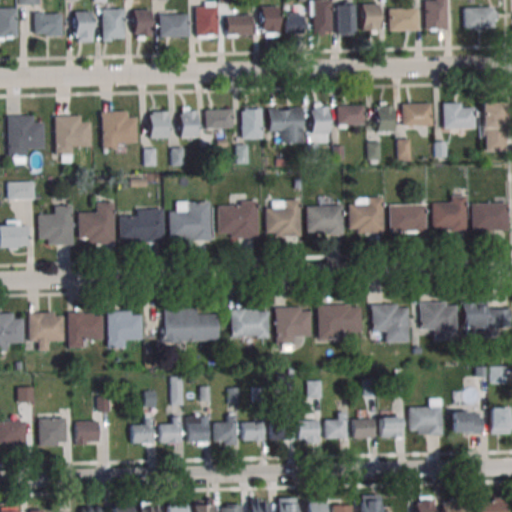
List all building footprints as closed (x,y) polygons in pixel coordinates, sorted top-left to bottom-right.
[(328,0),(309,0),(309,34),(328,34),(328,0)] [(351,35),(351,0),(335,0),(335,35),(351,35)] [(443,29),(443,0),(422,0),(422,29),(443,29)] [(193,1),(193,37),(214,37),(214,1),(193,1)] [(376,2),(359,2),(359,31),(376,31),(376,2)] [(276,34),(276,5),(258,5),(258,34),(276,34)] [(0,38),(15,38),(15,6),(0,6),(0,38)] [(494,27),(494,6),(461,6),(461,27),(494,27)] [(122,40),(122,7),(99,7),(99,40),(122,40)] [(414,7),(385,7),(385,29),(414,29),(414,7)] [(130,9),(130,38),(148,38),(148,9),(130,9)] [(89,41),(89,10),(71,10),(71,41),(89,41)] [(283,34),(300,34),(300,11),(283,11),(283,34)] [(58,12),(31,12),(31,35),(58,35),(58,12)] [(186,13),(157,13),(157,36),(186,36),(186,13)] [(249,35),(249,14),(223,14),(223,35),(249,35)] [(480,99),(480,151),(502,151),(502,99),(480,99)] [(390,131),(390,102),(373,102),(373,131),(390,131)] [(428,125),(428,102),(398,102),(398,125),(428,125)] [(361,104),(333,104),(333,125),(361,125),(361,104)] [(440,131),(472,130),(472,110),(459,110),(459,104),(440,104),(440,131)] [(309,136),(327,135),(325,105),(307,106),(309,136)] [(176,136),(194,136),(194,107),(176,107),(176,136)] [(258,107),(238,107),(238,138),(258,138),(258,107)] [(277,142),(299,142),(299,107),(265,107),(265,131),(277,131),(277,142)] [(165,137),(165,109),(146,110),(146,138),(165,137)] [(202,128),(229,128),(229,109),(202,109),(202,128)] [(98,110),(98,148),(121,148),(121,139),(134,139),(134,110),(98,110)] [(31,114),(4,114),(4,159),(25,159),(25,149),(41,149),(41,122),(31,122),(31,114)] [(78,114),(51,114),(52,159),(69,159),(69,144),(88,144),(88,123),(78,123),(78,114)] [(408,140),(408,162),(394,162),(394,141),(408,140)] [(376,141),(365,141),(365,158),(376,158),(376,141)] [(444,143),(444,158),(433,158),(432,143),(444,143)] [(316,145),(316,162),(303,162),(303,145),(316,145)] [(245,146),(246,164),(233,165),(233,146),(245,146)] [(341,147),(341,161),(331,161),(331,147),(341,147)] [(182,167),(182,149),(169,150),(170,167),(182,167)] [(154,167),(153,150),(141,150),(142,168),(154,167)] [(144,179),(144,188),(128,188),(128,180),(144,179)] [(31,199),(31,180),(5,180),(5,199),(31,199)] [(429,205),(449,204),(449,196),(463,195),(464,232),(439,233),(439,228),(430,229),(429,205)] [(346,207),(366,207),(365,198),(380,198),(381,234),(356,235),(356,231),(347,231),(346,207)] [(215,207),(238,206),(237,202),(255,201),(256,238),(229,239),(229,234),(216,235),(215,207)] [(263,210),(283,209),(283,201),(297,201),(298,237),(274,238),(273,234),(264,234),(263,210)] [(469,202),(469,230),(505,230),(505,202),(469,202)] [(167,213),(186,212),(185,203),(207,203),(208,242),(183,242),(183,238),(168,239),(167,213)] [(422,203),(386,203),(386,230),(422,230),(422,203)] [(76,215),(95,214),(95,204),(110,204),(111,244),(85,244),(85,240),(76,241),(76,215)] [(304,204),(304,233),(339,233),(339,204),(304,204)] [(35,215),(52,215),(52,207),(70,207),(71,245),(46,246),(45,239),(36,239),(35,215)] [(117,217),(134,217),(134,211),(161,210),(162,244),(137,245),(137,240),(117,241),(117,217)] [(0,248),(25,248),(25,220),(0,220),(0,248)] [(486,301),(459,302),(459,327),(467,327),(467,338),(493,338),(492,327),(507,327),(507,306),(486,307),(486,301)] [(418,305),(443,304),(443,309),(453,308),(454,341),(431,342),(431,331),(418,331),(418,305)] [(370,306),(395,305),(395,310),(405,309),(406,342),(383,343),(383,332),(370,332),(370,306)] [(315,307),(348,306),(348,309),(358,309),(359,333),(336,334),(336,341),(316,342),(315,307)] [(195,307),(158,307),(158,342),(216,341),(216,313),(195,313),(195,307)] [(266,337),(266,308),(228,308),(228,337),(266,337)] [(273,309),(298,308),(298,313),(308,313),(308,338),(292,338),(292,345),(274,346),(273,309)] [(104,346),(126,346),(126,338),(140,338),(140,310),(104,310),(104,346)] [(65,346),(86,346),(86,337),(99,337),(99,311),(65,311),(65,346)] [(0,350),(22,350),(21,317),(11,317),(11,312),(0,312),(0,350)] [(60,312),(25,312),(25,339),(36,339),(36,349),(48,349),(48,339),(60,339),(60,312)] [(21,362),(22,370),(14,371),(13,363),(21,362)] [(503,365),(488,365),(488,383),(503,383),(503,365)] [(484,368),(484,378),(473,378),(473,368),(484,368)] [(291,397),(291,375),(277,375),(277,397),(291,397)] [(181,376),(168,376),(168,405),(181,405),(181,376)] [(305,397),(318,397),(318,380),(305,380),(305,397)] [(374,398),(374,381),(361,381),(361,398),(374,398)] [(402,395),(402,381),(392,381),(391,395),(402,395)] [(15,401),(30,401),(30,386),(15,386),(15,401)] [(208,402),(208,387),(197,388),(198,402),(208,402)] [(264,387),(264,403),(251,403),(250,387),(264,387)] [(236,388),(237,403),(227,403),(226,388),(236,388)] [(142,392),(143,408),(154,408),(153,392),(142,392)] [(107,398),(107,413),(96,414),(96,398),(107,398)] [(406,407),(406,433),(439,433),(439,398),(427,398),(427,407),(406,407)] [(507,432),(507,407),(489,407),(489,432),(507,432)] [(323,421),(336,421),(336,413),(344,413),(345,441),(323,441),(323,421)] [(450,415),(481,414),(481,434),(451,435),(450,415)] [(36,445),(64,445),(64,416),(36,416),(36,445)] [(212,424),(225,423),(225,417),(233,416),(234,447),(222,447),(222,443),(213,443),(212,424)] [(185,418),(205,417),(206,446),(195,447),(195,443),(186,444),(185,418)] [(130,426),(143,425),(142,418),(150,418),(151,444),(130,445),(130,426)] [(157,425),(170,425),(170,419),(178,419),(178,444),(157,445),(157,425)] [(378,420),(399,419),(399,438),(379,439),(378,420)] [(0,443),(24,443),(24,420),(0,420),(0,443)] [(73,443),(96,443),(96,420),(73,420),(73,443)] [(351,420),(371,420),(372,439),(351,440),(351,420)] [(295,422),(316,421),(317,445),(302,445),(302,441),(296,442),(295,422)] [(268,423),(288,422),(289,441),(268,442),(268,423)] [(240,424),(261,423),(261,442),(241,443),(240,424)] [(378,511),(378,494),(358,494),(358,511),(378,511)] [(413,511),(431,511),(431,495),(413,495),(413,511)] [(294,511),(294,497),(275,497),(275,511),(294,511)] [(266,511),(266,498),(247,498),(247,511),(266,511)] [(212,511),(212,500),(192,500),(192,511),(212,511)] [(321,511),(321,500),(302,500),(302,511),(321,511)] [(459,511),(459,502),(439,503),(439,511),(459,511)] [(137,503),(137,511),(156,511),(156,503),(137,503)] [(183,511),(183,503),(162,503),(162,511),(183,511)] [(239,511),(239,503),(217,503),(217,511),(239,511)] [(330,503),(330,511),(349,511),(349,503),(330,503)] [(503,503),(503,511),(476,511),(476,504),(503,503)]
